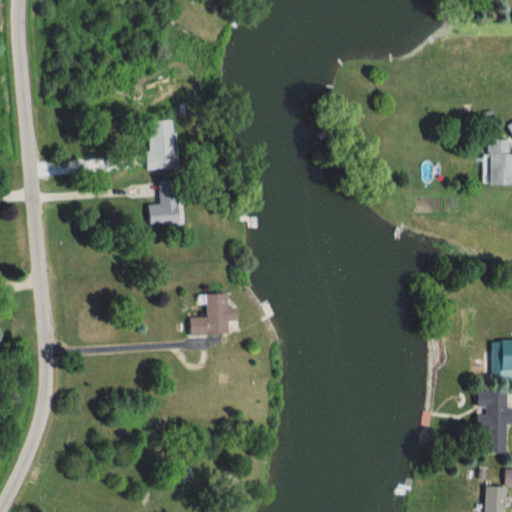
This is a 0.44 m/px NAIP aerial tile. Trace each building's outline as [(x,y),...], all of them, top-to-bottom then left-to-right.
[(170,168),(169,119),(141,120),(142,168),(170,168)] [(487,184),(509,184),(509,139),(485,139),(485,170),(487,170),(487,184)] [(153,204),(142,204),(143,226),(173,225),(170,180),(152,181),(153,204)] [(185,335),(222,334),(222,322),(229,322),(229,308),(221,308),(221,293),(200,294),(200,317),(184,318),(185,335)] [(483,415),(474,415),(473,452),(504,452),(504,391),(483,391),(483,415)] [(502,485),(511,484),(511,470),(502,471),(502,485)] [(480,511),(500,511),(501,486),(480,486),(480,511)]
